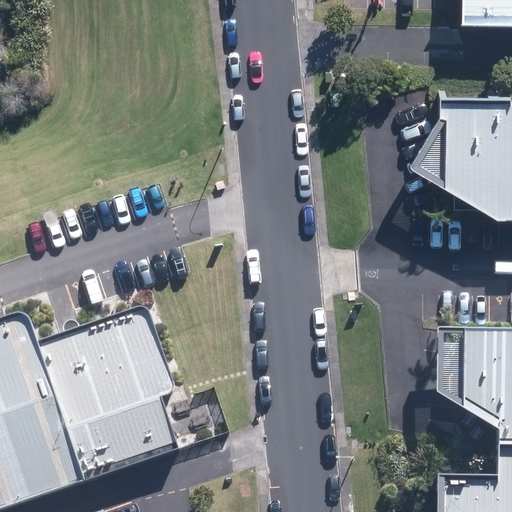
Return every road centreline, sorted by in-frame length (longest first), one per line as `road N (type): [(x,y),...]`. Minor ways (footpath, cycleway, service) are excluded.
road 1 (residential): [(307,511),(260,0)]
road 2 (unknown): [(55,511),(178,477)]
